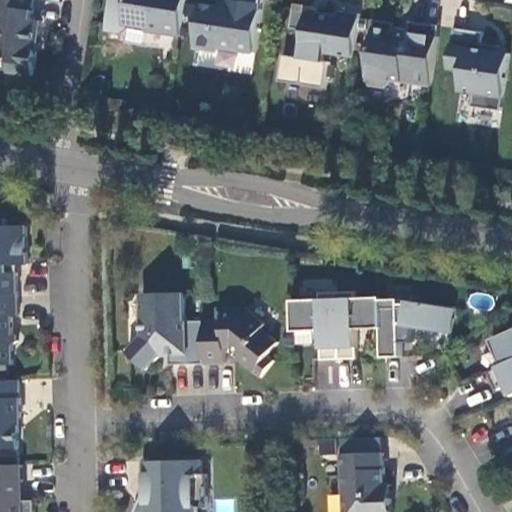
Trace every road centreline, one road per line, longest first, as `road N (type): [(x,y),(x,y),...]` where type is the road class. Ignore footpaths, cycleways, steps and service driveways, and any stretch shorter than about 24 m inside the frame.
road 1 (residential): [(81,418),(359,403),(426,412),(487,511)]
road 2 (residential): [(62,164),(511,240)]
road 3 (residential): [(62,164),(74,204),(81,418)]
road 4 (residential): [(62,164),(81,0)]
